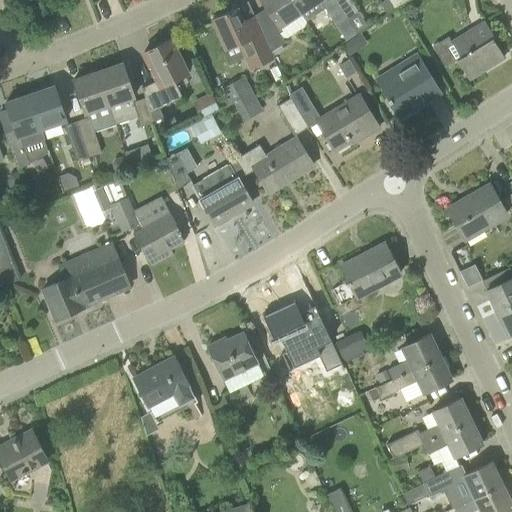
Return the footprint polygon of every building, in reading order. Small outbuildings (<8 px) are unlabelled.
[(301,13),(292,0),(261,0),(279,27),(301,13)] [(329,0),(325,3),(323,0),(292,0),(301,13),(306,21),(325,8),(346,41),(358,33),(335,0),(329,0)] [(369,26),(351,0),(335,0),(358,33),(369,26)] [(239,44),(245,57),(244,58),(250,70),(275,59),(272,52),(266,42),(257,22),(246,27),(237,8),(212,19),(226,50),(239,44)] [(495,37),(485,22),(452,42),(461,57),(457,59),(469,79),(505,58),(493,39),(495,37)] [(280,33),(266,42),(272,52),(286,43),(280,33)] [(352,38),(343,44),(349,54),(359,48),(352,38)] [(142,88),(146,98),(150,113),(183,97),(174,80),(188,73),(171,39),(144,53),(158,80),(142,88)] [(420,60),(419,61),(381,84),(390,98),(388,99),(399,118),(416,107),(415,106),(423,101),(424,103),(440,93),(420,60)] [(123,63),(99,72),(116,124),(137,117),(141,127),(153,123),(150,113),(146,98),(133,103),(132,98),(134,97),(123,63)] [(116,124),(99,72),(74,80),(85,113),(87,112),(89,118),(78,121),(89,157),(101,153),(94,132),(116,124)] [(231,104),(234,102),(246,95),(240,83),(228,89),(230,93),(226,95),(231,104)] [(55,86),(31,95),(42,128),(66,120),(55,86)] [(358,94),(357,95),(316,120),(335,151),(352,141),(350,137),(359,132),(363,138),(379,128),(358,94)] [(42,128),(31,95),(5,103),(15,130),(6,133),(18,168),(31,164),(25,145),(33,142),(45,138),(42,128)] [(256,114),(246,95),(234,102),(245,121),(256,114)] [(308,127),(291,98),(278,106),(295,135),(308,127)] [(193,126),(202,144),(221,133),(212,116),(193,126)] [(77,161),(89,157),(78,121),(65,125),(77,161)] [(260,144),(236,159),(246,175),(255,169),(269,193),(314,165),(296,138),(266,156),(260,144)] [(131,166),(153,158),(148,144),(125,152),(131,166)] [(167,159),(177,189),(191,181),(176,154),(175,154),(167,159)] [(238,177),(229,164),(210,175),(203,179),(193,185),(201,199),(200,200),(214,225),(218,223),(219,225),(231,218),(230,216),(252,203),(238,177)] [(134,232),(151,265),(166,257),(163,253),(183,242),(180,235),(181,234),(170,213),(162,199),(135,213),(118,174),(101,181),(123,232),(133,228),(134,232)] [(507,214),(490,185),(448,209),(464,239),(507,214)] [(32,201),(41,197),(37,188),(28,192),(32,201)] [(0,274),(17,267),(0,224),(0,274)] [(84,306),(130,286),(112,243),(59,266),(65,280),(43,289),(56,319),(84,307),(84,306)] [(356,296),(401,274),(385,243),(370,251),(371,253),(361,258),(360,256),(341,266),(348,281),(356,296)] [(461,270),(468,284),(482,277),(474,263),(461,270)] [(497,313),(511,305),(511,272),(509,267),(491,276),(482,280),(483,281),(484,281),(484,280),(492,276),(496,285),(486,290),(497,313)] [(294,300),(263,315),(273,335),(278,333),(291,359),(316,348),(319,355),(329,376),(345,369),(331,340),(314,305),(300,312),(294,300)] [(511,305),(497,313),(508,336),(511,333),(511,305)] [(224,338),(208,346),(223,378),(257,362),(240,325),(222,333),(224,338)] [(367,355),(357,333),(337,342),(347,363),(367,355)] [(388,369),(392,379),(392,380),(441,356),(430,333),(402,347),(408,360),(388,369)] [(452,379),(441,356),(392,380),(377,387),(381,398),(398,390),(418,380),(424,393),(452,379)] [(157,423),(197,401),(189,385),(175,357),(134,378),(157,423)] [(393,458),(424,444),(471,420),(460,397),(433,411),(439,424),(420,433),(418,429),(387,444),(393,458)] [(482,443),(471,420),(424,444),(428,454),(433,464),(441,460),(446,472),(459,466),(454,457),(482,443)] [(3,446),(0,446),(0,456),(12,480),(47,461),(32,431),(12,441),(13,443),(4,447),(3,446)] [(502,485),(491,462),(463,475),(469,487),(449,497),(454,507),(502,485)] [(435,477),(429,466),(418,471),(423,483),(435,477)] [(435,477),(423,483),(404,492),(409,504),(429,495),(452,484),(446,472),(435,477)] [(471,511),(479,508),(481,511),(503,511),(511,508),(511,504),(502,485),(454,507),(455,511),(471,511)] [(333,511),(350,511),(340,489),(326,495),(333,511)] [(219,511),(252,511),(250,503),(219,511)]
